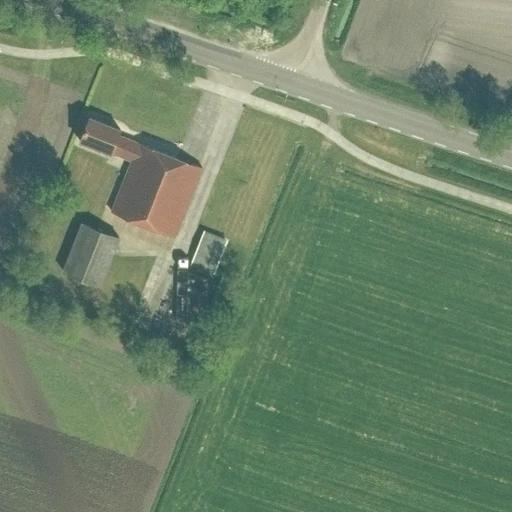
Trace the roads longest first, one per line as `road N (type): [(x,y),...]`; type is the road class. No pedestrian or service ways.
road 1 (tertiary): [(288,83),(16,0)]
road 2 (tertiary): [(511,155),(288,83)]
